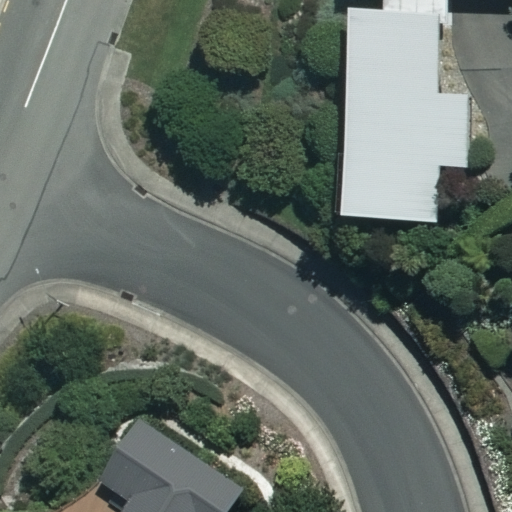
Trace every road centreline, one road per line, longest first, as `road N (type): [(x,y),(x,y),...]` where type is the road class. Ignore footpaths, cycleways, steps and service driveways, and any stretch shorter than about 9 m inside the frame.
road 1 (residential): [(0,190),(282,314),(381,418),(415,511)]
road 2 (residential): [(0,171),(66,0)]
